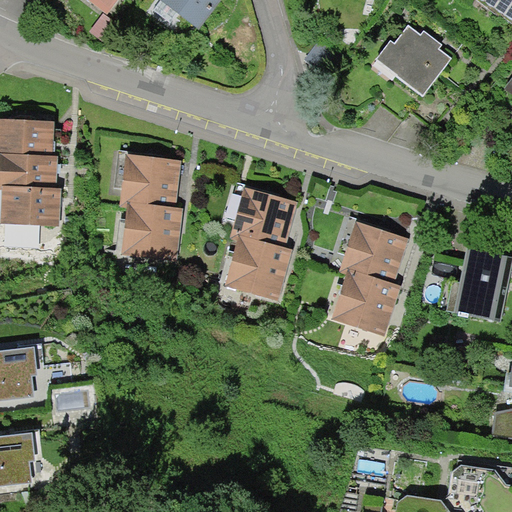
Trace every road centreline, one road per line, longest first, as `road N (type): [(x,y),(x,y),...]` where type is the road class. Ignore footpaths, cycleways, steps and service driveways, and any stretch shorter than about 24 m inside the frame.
road 1 (residential): [(11,35),(284,124)]
road 2 (residential): [(284,124),(511,198)]
road 3 (residential): [(284,124),(279,47),(266,0)]
